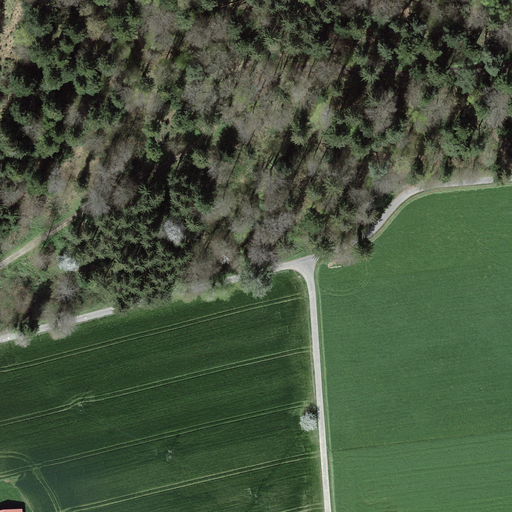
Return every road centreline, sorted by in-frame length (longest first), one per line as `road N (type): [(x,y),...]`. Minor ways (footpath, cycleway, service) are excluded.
road 1 (track): [(0,266),(198,141),(276,74),(511,67)]
road 2 (unclassified): [(0,337),(306,262),(328,511)]
road 3 (track): [(306,262),(363,237),(411,189),(511,177)]
